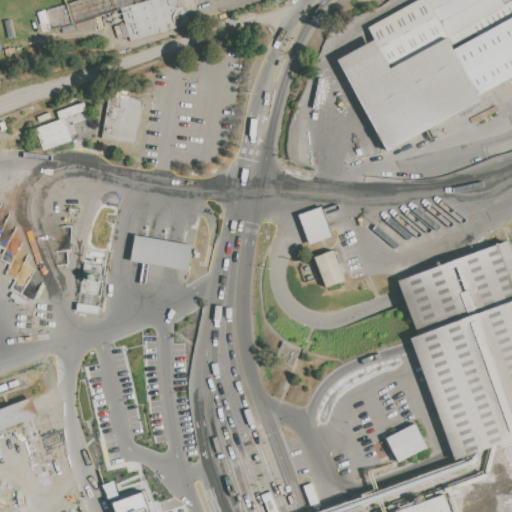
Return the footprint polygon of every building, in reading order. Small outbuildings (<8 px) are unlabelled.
[(131,42),(121,9),(149,0),(193,0),(200,20),(131,42)] [(376,39),(369,27),(419,0),(429,0),(449,38),(392,69),(376,39)] [(449,38),(429,0),(501,0),(506,8),(449,38)] [(388,150),(339,59),(376,39),(392,69),(449,38),(455,49),(511,17),(511,75),(479,93),(482,100),(388,150)] [(144,100),(137,144),(103,138),(110,95),(118,96),(119,88),(130,90),(129,98),(144,100)] [(44,150),(36,129),(60,120),(58,112),(85,102),(87,110),(65,118),(73,140),(44,150)] [(300,215),(322,207),(327,221),(347,213),(349,218),(329,225),(332,235),(310,244),(300,215)] [(136,234),(193,245),(188,271),(168,268),(161,288),(156,287),(162,267),(131,261),(136,234)] [(511,438),(457,459),(413,337),(419,335),(400,282),(509,242),(511,249),(511,438)] [(316,258),(334,250),(346,280),(327,287),(316,258)] [(0,408),(0,430),(39,416),(32,397),(0,408)] [(399,462),(387,438),(416,423),(429,447),(399,462)] [(151,511),(144,491),(113,502),(116,511),(151,511)] [(393,511),(445,493),(451,511),(393,511)]
